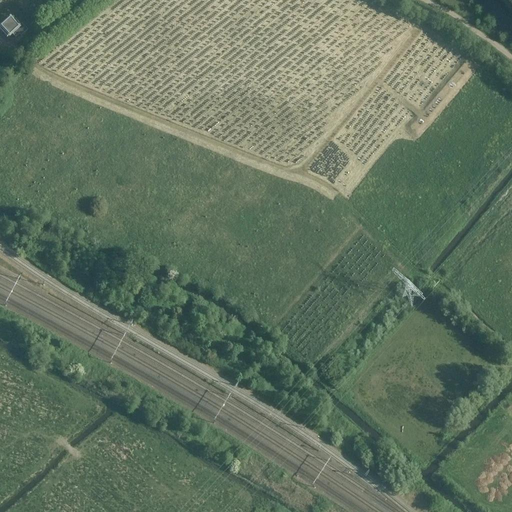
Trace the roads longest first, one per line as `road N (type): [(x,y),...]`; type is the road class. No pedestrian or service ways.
road 1 (track): [(298,173),(417,29)]
road 2 (track): [(444,280),(420,271),(335,193)]
